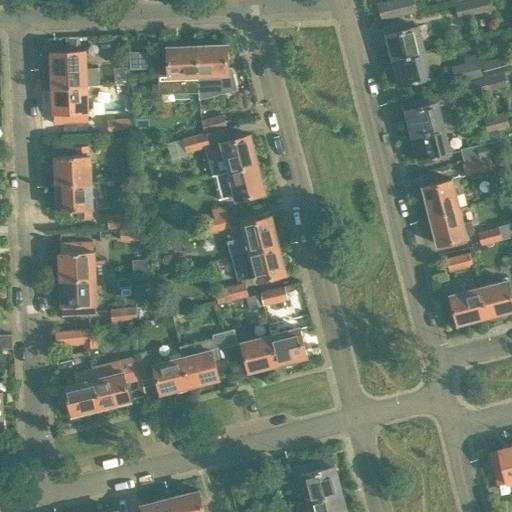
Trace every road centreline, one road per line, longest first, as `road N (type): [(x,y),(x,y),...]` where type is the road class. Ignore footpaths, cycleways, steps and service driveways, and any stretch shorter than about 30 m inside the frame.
road 1 (residential): [(35,496),(18,29)]
road 2 (residential): [(356,419),(250,15)]
road 3 (residential): [(340,0),(436,366)]
road 4 (residential): [(35,496),(356,419)]
road 5 (residential): [(18,29),(250,15)]
